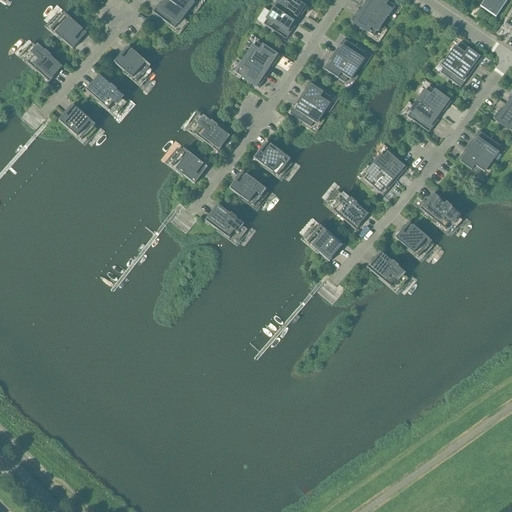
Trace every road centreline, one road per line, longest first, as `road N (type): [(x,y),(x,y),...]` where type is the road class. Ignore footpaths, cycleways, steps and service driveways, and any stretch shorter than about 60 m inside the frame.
road 1 (residential): [(332,284),(511,59)]
road 2 (residential): [(188,214),(342,0)]
road 3 (residential): [(38,123),(141,0)]
